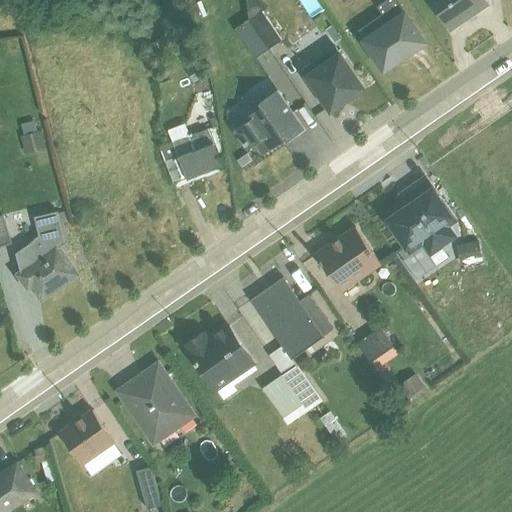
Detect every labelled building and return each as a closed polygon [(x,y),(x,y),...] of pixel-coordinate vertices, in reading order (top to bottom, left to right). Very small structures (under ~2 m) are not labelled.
[(383,13),(359,29),(385,68),(404,55),(407,59),(427,46),(396,0),(386,0),(378,6),(383,13)] [(430,0),(450,30),(490,3),(487,0),(430,0)] [(262,10),(249,19),(269,49),(282,40),(262,10)] [(336,46),(302,69),(331,111),(349,99),(348,96),(362,87),(336,46)] [(290,115),(293,113),(278,90),(260,102),(262,105),(252,112),(254,116),(235,129),(249,149),(255,145),(262,140),(269,151),(286,139),(287,141),(301,132),(290,115)] [(290,115),(301,132),(305,129),(293,113),(290,115)] [(24,135),(21,136),(26,154),(47,148),(42,131),(38,132),(35,121),(21,124),(24,135)] [(173,142),(161,147),(175,183),(223,165),(209,128),(191,135),(186,123),(168,130),(173,142)] [(262,140),(255,145),(263,155),(269,151),(262,140)] [(425,180),(435,194),(438,192),(426,175),(399,194),(404,200),(383,215),(394,231),(397,230),(387,216),(397,209),(404,210),(411,205),(404,195),(425,180)] [(387,216),(397,230),(404,240),(412,253),(423,245),(430,256),(443,247),(458,237),(451,226),(455,223),(435,194),(425,180),(404,195),(411,205),(404,210),(397,209),(387,216)] [(40,236),(14,254),(18,270),(15,273),(26,289),(32,285),(42,300),(79,275),(60,249),(67,244),(59,211),(35,217),(40,236)] [(2,216),(0,216),(0,245),(10,243),(2,216)] [(332,244),(317,254),(321,260),(319,261),(322,265),(323,264),(342,292),(382,264),(356,227),(341,238),(342,239),(333,245),(332,244)] [(412,253),(404,240),(401,242),(410,256),(403,260),(416,279),(450,256),(443,247),(430,256),(423,245),(412,253)] [(479,240),(457,245),(461,265),(483,261),(479,240)] [(283,373),(307,411),(323,401),(292,357),(334,328),(309,294),(300,300),(284,277),(252,300),(283,344),(270,354),(283,373)] [(218,390),(254,365),(256,364),(230,325),(209,339),(204,333),(186,345),(216,392),(218,390)] [(381,326),(357,343),(395,394),(402,389),(409,400),(424,387),(416,375),(400,386),(385,364),(399,353),(381,326)] [(159,364),(120,391),(156,444),(196,417),(159,364)] [(254,365),(218,390),(224,399),(237,390),(234,385),(257,369),(254,365)] [(307,411),(283,373),(263,388),(288,424),(307,411)] [(322,407),(311,414),(325,435),(335,428),(322,407)] [(85,464),(115,443),(94,410),(61,432),(83,465),(85,464)] [(115,443),(85,464),(93,475),(123,454),(115,443)] [(49,452),(37,455),(38,461),(42,460),(48,482),(57,480),(49,452)] [(18,462),(0,474),(0,511),(10,511),(39,492),(18,462)] [(152,466),(136,470),(147,509),(163,504),(152,466)] [(175,496),(177,482),(164,480),(162,493),(175,496)]
